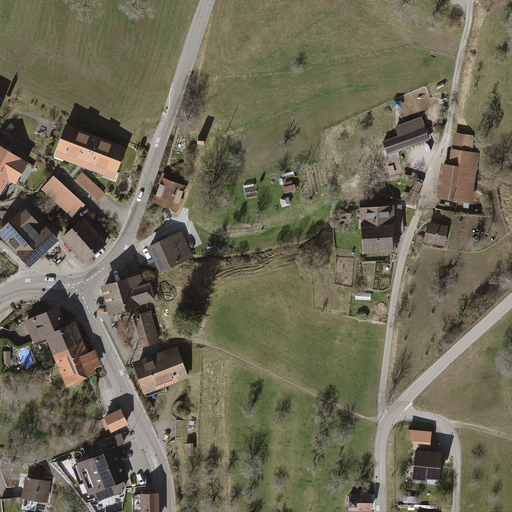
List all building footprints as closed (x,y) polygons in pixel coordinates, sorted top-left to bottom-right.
[(400,138),(384,144),(389,158),(431,143),(423,120),(396,129),(400,138)] [(67,128),(54,161),(116,184),(128,152),(67,128)] [(443,165),(438,200),(473,205),(481,156),(475,155),(475,138),(455,135),(450,166),(443,165)] [(0,182),(4,185),(9,177),(15,180),(28,159),(0,141),(0,182)] [(191,177),(173,171),(169,181),(162,179),(153,205),(179,213),(182,207),(180,207),(191,177)] [(53,174),(41,188),(73,216),(85,203),(53,174)] [(84,175),(75,185),(100,207),(109,197),(84,175)] [(407,204),(416,207),(421,196),(420,195),(424,186),(417,183),(413,192),(412,192),(407,204)] [(395,207),(362,209),(364,255),(397,254),(395,207)] [(0,232),(14,247),(37,225),(34,223),(36,222),(25,211),(21,214),(20,213),(0,231),(0,232)] [(86,219),(75,229),(96,251),(107,241),(86,219)] [(39,228),(37,225),(14,247),(29,264),(56,239),(43,225),(39,228)] [(450,228),(429,225),(425,245),(446,249),(450,228)] [(84,262),(96,251),(75,229),(64,239),(84,262)] [(181,234),(150,248),(159,269),(191,255),(181,234)] [(141,273),(100,285),(109,314),(137,306),(139,313),(133,315),(143,347),(161,342),(152,311),(150,311),(148,303),(156,301),(151,282),(144,284),(141,273)] [(60,308),(26,323),(34,341),(46,336),(68,327),(60,308)] [(68,327),(46,336),(55,356),(86,343),(77,323),(68,327)] [(86,343),(55,356),(60,367),(90,354),(86,343)] [(177,346),(155,354),(167,386),(189,378),(177,346)] [(90,354),(60,367),(69,388),(99,376),(96,370),(103,367),(97,352),(90,354)] [(155,354),(132,363),(144,395),(167,386),(155,354)] [(121,410),(106,417),(112,429),(127,422),(121,410)] [(417,449),(414,477),(426,479),(426,476),(439,477),(442,451),(429,450),(430,441),(431,432),(409,430),(408,438),(416,439),(415,448),(417,449)] [(195,446),(185,446),(186,459),(195,459),(195,446)] [(116,449),(78,463),(89,492),(95,490),(99,499),(114,494),(113,490),(121,487),(119,481),(127,478),(116,449)] [(27,480),(23,501),(49,506),(53,484),(27,480)] [(156,511),(156,493),(143,494),(143,495),(134,495),(134,511),(156,511)] [(350,496),(349,511),(373,511),(374,497),(350,496)]
